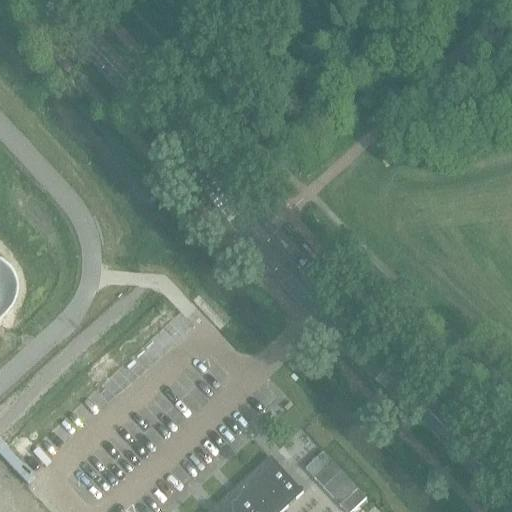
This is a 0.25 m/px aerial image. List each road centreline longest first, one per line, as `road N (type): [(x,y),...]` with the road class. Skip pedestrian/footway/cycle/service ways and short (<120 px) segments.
road 1 (tertiary): [(186,136),(206,182),(407,401),(455,427)]
road 2 (tertiary): [(455,427),(426,382),(281,219),(186,136)]
road 3 (tertiary): [(186,136),(63,0)]
